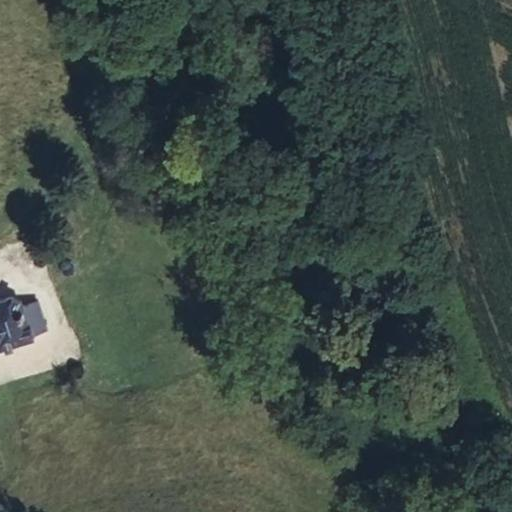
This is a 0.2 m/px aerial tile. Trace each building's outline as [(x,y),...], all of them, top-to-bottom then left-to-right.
[(288,30),(273,0),(213,0),(238,54),(288,30)] [(306,71),(321,103),(326,114),(353,101),(333,58),(306,71)] [(326,114),(348,162),(375,149),(353,101),(326,114)] [(335,168),(348,162),(326,114),(321,103),(308,109),(335,168)] [(364,286),(398,272),(378,228),(373,218),(339,234),(364,286)] [(0,364),(20,358),(18,351),(25,349),(17,320),(10,322),(6,312),(0,313),(0,364)]
